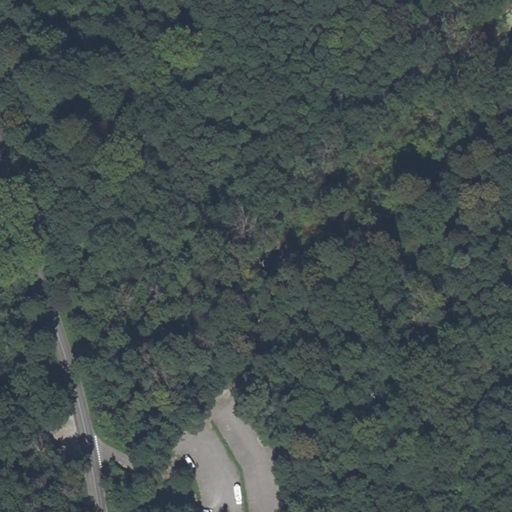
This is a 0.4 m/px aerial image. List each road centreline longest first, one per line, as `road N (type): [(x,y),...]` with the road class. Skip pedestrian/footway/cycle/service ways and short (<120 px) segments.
road 1 (track): [(229,394),(511,103)]
road 2 (secondary): [(0,153),(70,374),(102,511)]
